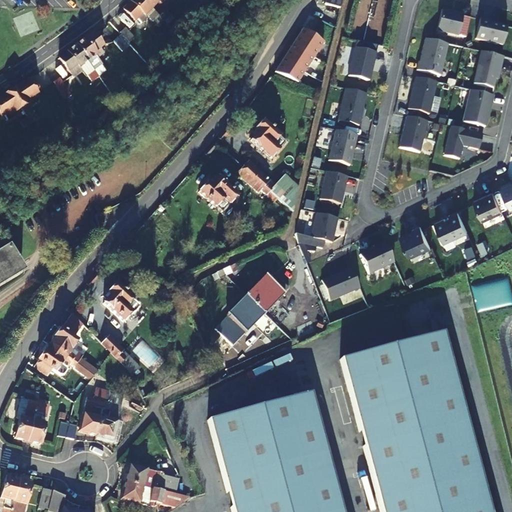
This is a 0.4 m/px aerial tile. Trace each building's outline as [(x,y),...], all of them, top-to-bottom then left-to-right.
[(144,16),(151,9),(142,0),(132,0),(123,11),(134,21),(136,19),(141,24),(147,18),(144,16)] [(142,0),(151,9),(158,2),(161,4),(165,0),(142,0)] [(170,15),(165,11),(159,17),(164,22),(170,15)] [(437,32),(458,37),(463,16),(442,11),(437,32)] [(159,17),(153,23),(158,28),(164,22),(159,17)] [(488,21),(480,20),(475,40),(502,47),(507,28),(488,24),(488,21)] [(303,28),(274,72),(298,82),(324,42),(303,28)] [(75,47),(87,62),(95,56),(97,59),(103,54),(99,48),(101,46),(92,34),(75,47)] [(440,77),(447,46),(425,41),(419,64),(418,63),(416,72),(440,77)] [(70,70),(74,75),(81,70),(79,68),(87,62),(75,47),(58,59),(68,71),(70,70)] [(375,54),(354,50),(348,78),(369,83),(375,54)] [(494,89),(503,57),(480,51),(471,83),(494,89)] [(145,64),(135,53),(129,58),(138,69),(145,64)] [(87,62),(79,68),(81,70),(86,77),(87,76),(94,72),(87,62)] [(94,72),(98,77),(105,72),(101,67),(94,72)] [(87,76),(91,82),(98,77),(94,72),(87,76)] [(61,94),(66,91),(58,79),(53,83),(61,94)] [(429,116),(436,84),(415,79),(407,111),(429,116)] [(10,92),(20,109),(29,103),(31,106),(37,102),(34,96),(36,95),(27,81),(10,92)] [(366,96),(344,91),(337,123),(359,128),(366,96)] [(12,114),(20,109),(10,92),(0,98),(0,116),(0,117),(3,116),(7,121),(14,117),(12,114)] [(67,92),(61,96),(65,101),(70,97),(67,92)] [(493,97),(470,92),(463,124),(484,129),(485,124),(487,124),(489,115),(488,115),(489,106),(491,107),(493,97)] [(38,118),(34,113),(26,118),(30,124),(38,118)] [(30,124),(26,118),(20,123),(24,128),(30,124)] [(419,155),(427,123),(406,118),(398,150),(419,155)] [(250,140),(270,158),(285,141),(262,121),(254,130),(257,133),(250,140)] [(481,136),(450,129),(443,158),(459,161),(462,148),(478,152),(481,136)] [(356,137),(335,133),(328,163),(349,168),(356,137)] [(269,191),(272,188),(266,182),(269,180),(249,162),(243,168),(269,191)] [(269,191),(243,168),(238,174),(258,192),(260,190),(266,195),(269,191)] [(347,179),(325,174),(319,201),(341,206),(347,179)] [(207,183),(199,192),(221,212),(236,196),(217,178),(209,186),(207,183)] [(275,185),(272,188),(269,191),(282,203),(287,197),(275,185)] [(511,209),(511,185),(502,190),(511,210),(511,209)] [(482,221),(503,212),(494,191),(473,199),(482,221)] [(444,245),(468,234),(458,213),(449,217),(450,218),(435,225),(444,245)] [(332,245),(337,220),(316,216),(310,240),(332,245)] [(409,259),(431,249),(421,228),(413,231),(414,234),(400,240),(409,259)] [(368,276),(394,265),(384,244),(374,249),(375,250),(359,257),(368,276)] [(6,250),(0,254),(0,285),(20,273),(6,250)] [(350,267),(320,280),(329,301),(360,289),(350,267)] [(228,268),(222,271),(225,276),(231,274),(228,268)] [(284,294),(266,277),(246,297),(264,314),(284,294)] [(110,295),(103,303),(123,321),(130,313),(135,312),(139,308),(138,304),(116,284),(107,293),(110,295)] [(231,319),(225,325),(239,338),(244,332),(245,333),(264,314),(246,297),(227,316),(231,319)] [(60,329),(59,328),(48,344),(76,364),(82,355),(77,352),(74,357),(69,353),(78,341),(73,339),(78,332),(65,322),(60,329)] [(339,356),(380,511),(490,511),(441,328),(339,356)] [(124,360),(121,356),(119,354),(123,350),(108,336),(101,343),(109,351),(110,353),(121,363),(124,360)] [(65,368),(68,364),(73,367),(73,369),(90,381),(93,376),(76,364),(48,344),(37,360),(38,361),(33,367),(47,376),(51,370),(59,375),(63,375),(66,371),(65,368)] [(125,352),(121,356),(124,360),(121,363),(130,372),(131,374),(139,369),(137,364),(125,353),(125,352)] [(106,390),(95,388),(93,398),(103,400),(106,390)] [(341,511),(309,389),(206,417),(231,511),(341,511)] [(109,410),(107,420),(99,418),(95,435),(113,439),(122,396),(111,393),(111,391),(106,390),(103,400),(102,408),(109,410)] [(16,419),(18,419),(14,438),(27,441),(36,402),(38,395),(24,391),(22,399),(21,399),(16,419)] [(102,408),(103,400),(93,398),(87,396),(78,431),(95,435),(99,418),(89,415),(91,406),(102,408)] [(39,444),(49,405),(36,402),(27,441),(39,444)] [(65,438),(68,424),(61,422),(57,436),(65,438)] [(74,439),(76,426),(68,424),(65,438),(74,439)] [(176,495),(179,480),(178,479),(163,475),(163,474),(129,466),(125,483),(176,495)] [(9,511),(17,481),(4,478),(0,496),(0,511),(9,511)] [(9,511),(23,511),(30,484),(17,481),(9,511)] [(155,508),(156,504),(175,509),(188,499),(187,498),(176,495),(125,483),(120,500),(155,508)] [(48,510),(52,491),(42,488),(38,508),(48,510)]
